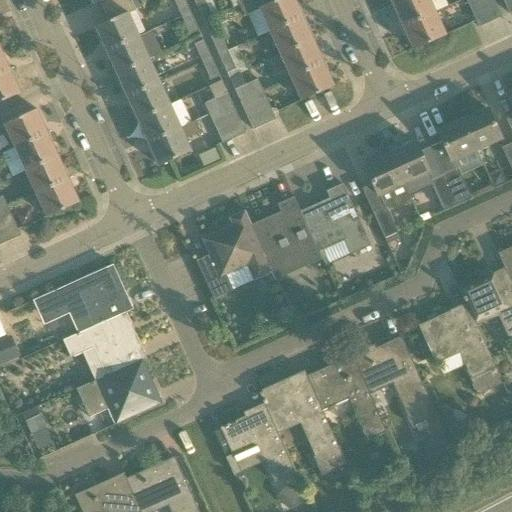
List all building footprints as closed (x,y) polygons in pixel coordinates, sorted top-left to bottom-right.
[(131,0),(136,10),(141,7),(137,0),(131,0)] [(184,0),(174,0),(182,16),(190,12),(184,0)] [(213,17),(204,0),(193,0),(204,22),(213,17)] [(277,0),(274,2),(273,0),(251,0),(240,5),(245,15),(259,8),(270,32),(303,17),(295,0),(277,0)] [(429,0),(401,0),(393,4),(403,27),(435,13),(429,0)] [(466,0),(470,9),(482,4),(489,0),(466,0)] [(490,22),(502,17),(493,0),(489,0),(482,4),(490,22)] [(511,0),(502,0),(509,14),(511,12),(511,0)] [(470,9),(476,22),(479,27),(490,22),(482,4),(470,9)] [(199,31),(190,12),(182,16),(190,35),(199,31)] [(106,51),(139,36),(128,13),(96,27),(106,51)] [(435,13),(403,27),(414,50),(446,36),(435,13)] [(270,32),(281,55),(313,40),(303,17),(270,32)] [(152,30),(139,36),(106,51),(117,74),(149,59),(162,53),(152,30)] [(210,36),(218,55),(228,51),(219,32),(210,36)] [(324,63),(313,40),(281,55),(291,78),(324,63)] [(203,63),(212,59),(204,41),(195,45),(203,63)] [(0,47),(0,74),(11,70),(0,47)] [(237,69),(228,51),(218,55),(227,73),(237,69)] [(149,59),(117,74),(127,97),(160,82),(149,59)] [(220,76),(212,59),(203,63),(211,80),(220,76)] [(334,86),(324,63),(291,78),(302,101),(334,86)] [(0,102),(21,93),(11,70),(0,74),(0,102)] [(263,91),(258,79),(235,90),(240,101),(263,91)] [(160,82),(127,97),(138,120),(170,105),(160,82)] [(245,111),(256,106),(268,101),(263,91),(240,101),(245,111)] [(227,93),(204,104),(210,115),(233,105),(227,93)] [(276,120),(273,114),(268,101),(256,106),(265,125),(276,120)] [(170,105),(138,120),(149,143),(181,128),(180,127),(170,105)] [(214,125),(226,120),(237,115),(233,105),(210,115),(214,125)] [(245,111),(253,130),(265,125),(256,106),(245,111)] [(463,121),(476,150),(501,139),(488,109),(463,121)] [(15,148),(48,133),(37,110),(5,125),(15,148)] [(234,139),(246,133),(237,115),(226,120),(234,139)] [(214,125),(223,144),(234,139),(226,120),(214,125)] [(181,128),(149,143),(159,166),(191,152),(186,139),(200,132),(195,121),(180,127),(181,128)] [(443,141),(430,147),(457,206),(472,199),(458,169),(480,159),(476,150),(463,121),(438,132),(443,141)] [(48,133),(15,148),(26,171),(58,156),(48,133)] [(444,212),(457,206),(430,147),(420,152),(416,142),(390,154),(409,198),(410,197),(433,187),(436,193),(444,212)] [(511,171),(511,144),(502,149),(511,171)] [(409,198),(390,154),(365,165),(382,204),(371,209),(385,238),(397,232),(386,208),(387,207),(397,209),(404,205),(409,198)] [(58,156),(26,171),(36,194),(69,179),(58,156)] [(501,170),(488,176),(494,188),(507,183),(501,170)] [(36,194),(47,217),(80,203),(69,179),(36,194)] [(354,253),(371,246),(343,184),(326,192),(330,199),(300,212),(319,253),(348,241),(354,253)] [(252,225),(273,274),(302,261),(305,267),(322,260),(319,253),(300,212),(294,197),(278,205),(281,212),(252,225)] [(0,210),(0,222),(1,222),(12,217),(8,207),(0,210)] [(197,261),(214,299),(232,291),(226,277),(247,268),(254,282),(273,274),(252,225),(245,211),(229,218),(232,225),(202,239),(209,255),(197,261)] [(1,222),(9,241),(21,236),(12,217),(1,222)] [(0,222),(0,245),(9,241),(1,222),(0,222)] [(511,247),(498,254),(505,268),(511,283),(511,247)] [(33,301),(41,319),(44,325),(69,314),(78,334),(126,313),(133,310),(113,265),(33,301)] [(511,283),(505,268),(459,289),(466,304),(474,322),(500,311),(511,337),(508,339),(511,348),(511,283)] [(465,364),(472,379),(479,394),(503,383),(496,368),(474,322),(466,304),(450,311),(451,312),(420,326),(427,341),(419,345),(425,359),(433,356),(435,359),(461,347),(468,363),(465,364)] [(126,313),(78,334),(64,341),(71,357),(93,347),(106,376),(143,360),(147,359),(126,313)] [(0,339),(0,363),(0,364),(18,357),(20,356),(10,335),(0,339)] [(402,337),(354,359),(370,394),(392,383),(413,428),(437,417),(402,337)] [(369,394),(370,394),(354,359),(354,357),(333,367),(332,365),(331,366),(332,368),(308,379),(307,379),(322,411),(348,399),(367,441),(387,432),(369,394)] [(89,417),(108,408),(116,425),(163,404),(143,360),(106,376),(76,390),(89,417)] [(264,404),(276,430),(302,418),(319,454),(313,456),(322,476),(346,465),(322,411),(307,379),(308,379),(305,371),(304,372),(304,373),(259,393),(264,404)] [(276,430),(264,404),(251,410),(253,414),(221,429),(215,432),(226,457),(232,454),(233,457),(257,445),(275,482),(295,473),(276,430)] [(32,435),(46,429),(40,415),(25,421),(32,435)] [(199,511),(175,457),(127,479),(141,510),(170,496),(177,511),(199,511)] [(141,511),(141,510),(127,479),(124,473),(99,484),(100,486),(77,497),(83,511),(141,511)] [(289,484),(277,498),(289,510),(302,496),(289,484)]
